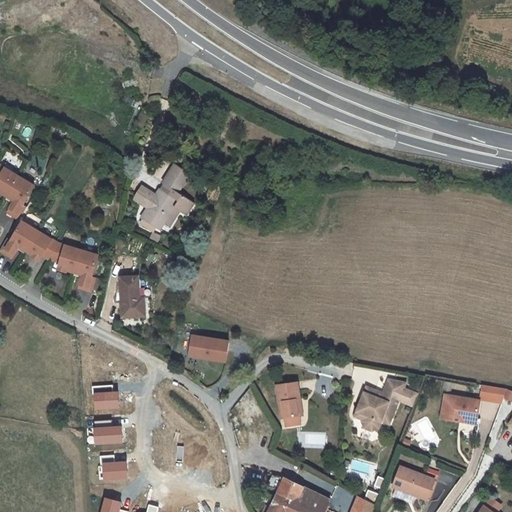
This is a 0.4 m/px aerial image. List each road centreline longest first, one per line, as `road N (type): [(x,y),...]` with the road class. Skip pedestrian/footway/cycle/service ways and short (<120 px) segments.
road 1 (secondary): [(142,0),(184,34),(346,121),(511,165)]
road 2 (secondary): [(511,143),(355,97),(182,0)]
road 3 (unclassified): [(0,281),(157,368),(211,410),(222,423),(243,511)]
road 4 (unknown): [(222,423),(268,367),(344,382)]
